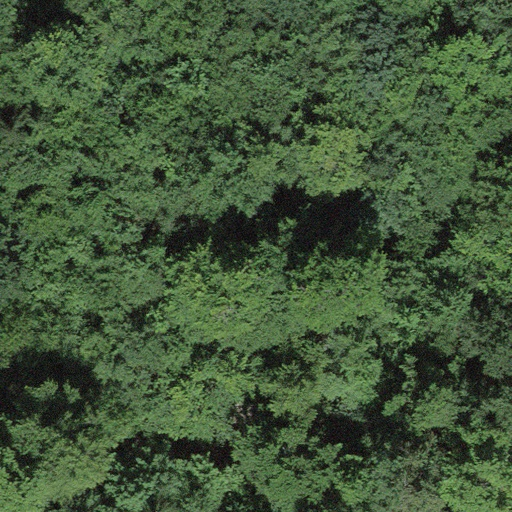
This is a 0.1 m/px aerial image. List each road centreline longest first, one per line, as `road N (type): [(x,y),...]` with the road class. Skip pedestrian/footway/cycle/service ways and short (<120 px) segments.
road 1 (track): [(231,511),(272,373),(316,305),(401,208),(511,127)]
road 2 (track): [(0,477),(82,467),(235,482)]
road 3 (track): [(272,373),(82,467)]
